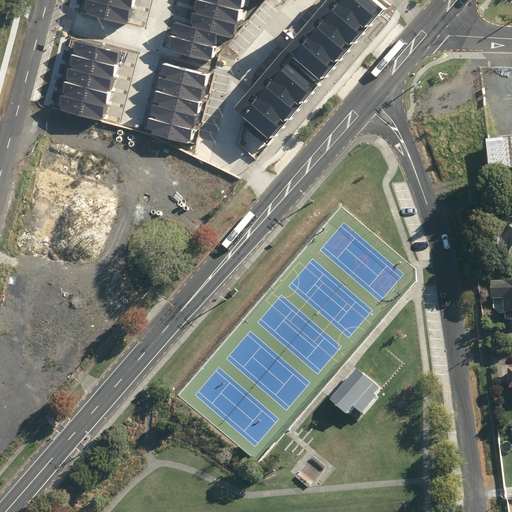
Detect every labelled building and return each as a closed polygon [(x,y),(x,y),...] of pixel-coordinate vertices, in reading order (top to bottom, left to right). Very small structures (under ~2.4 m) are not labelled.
[(85,0),(82,11),(130,23),(133,9),(95,0),(85,0)] [(95,0),(133,9),(135,0),(95,0)] [(202,0),(196,0),(193,12),(236,23),(240,10),(202,0)] [(202,0),(240,10),(242,0),(202,0)] [(269,140),(383,7),(375,0),(333,0),(254,92),(247,121),(269,140)] [(193,12),(190,26),(220,34),(233,37),(236,23),(193,12)] [(190,26),(176,22),(172,36),(216,48),(220,34),(190,26)] [(216,48),(172,36),(169,48),(213,60),(216,48)] [(120,52),(76,40),(72,54),(117,66),(120,52)] [(117,66),(72,54),(69,67),(113,79),(117,66)] [(157,76),(204,89),(208,75),(161,63),(157,76)] [(113,79),(69,67),(65,81),(110,93),(113,79)] [(154,90),(201,102),(204,89),(157,76),(154,90)] [(110,93),(65,81),(62,94),(106,106),(110,93)] [(150,103),(197,115),(201,102),(154,90),(150,103)] [(106,106),(62,94),(58,108),(103,120),(106,106)] [(147,116),(194,129),(197,115),(150,103),(147,116)] [(143,130),(190,142),(194,129),(147,116),(143,130)] [(511,139),(493,141),(496,172),(511,170),(511,139)] [(161,144),(153,140),(145,156),(154,160),(161,144)] [(149,161),(145,171),(135,168),(142,149),(120,141),(113,164),(121,167),(117,180),(129,184),(125,195),(156,206),(166,178),(161,177),(164,166),(149,161)] [(511,218),(502,220),(504,233),(510,233),(511,248),(511,218)] [(92,257),(98,258),(100,248),(94,246),(95,240),(63,233),(56,266),(69,269),(67,278),(86,282),(92,257)] [(57,239),(40,235),(35,257),(51,261),(57,239)] [(511,281),(496,282),(496,300),(509,299),(509,320),(511,319),(511,281)] [(68,341),(75,329),(66,323),(75,310),(45,291),(6,353),(36,371),(48,352),(63,361),(73,345),(68,341)] [(65,379),(50,366),(36,383),(28,376),(16,389),(39,409),(65,379)] [(360,415),(364,410),(375,398),(373,396),(374,395),(379,390),(374,386),(358,372),(357,371),(331,401),(330,402),(345,415),(347,413),(352,408),(353,409),(360,415)]
